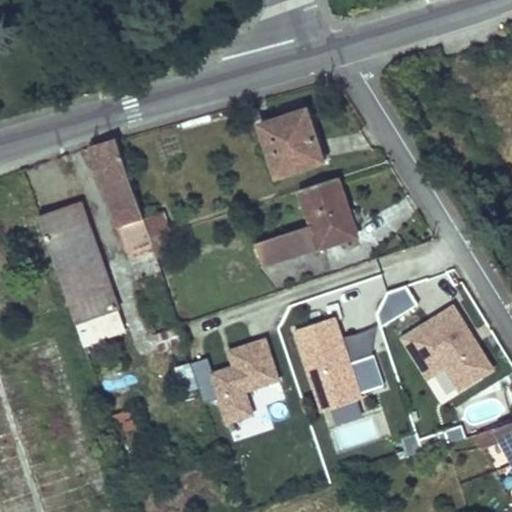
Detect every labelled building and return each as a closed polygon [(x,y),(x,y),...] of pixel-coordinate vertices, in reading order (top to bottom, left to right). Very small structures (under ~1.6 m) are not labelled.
[(307,110),(262,125),(279,178),(324,161),(307,110)] [(117,139),(90,148),(127,254),(153,245),(151,241),(144,220),(118,141),(117,139)] [(339,179),(301,192),(313,226),(258,244),(267,269),(358,237),(339,179)] [(40,219),(76,325),(118,309),(81,205),(40,219)] [(163,214),(144,220),(151,241),(170,235),(163,214)] [(127,254),(137,280),(161,271),(153,245),(127,254)] [(389,313),(412,307),(408,288),(385,295),(389,313)] [(398,336),(440,403),(496,369),(455,301),(398,336)] [(368,329),(344,336),(338,314),(293,327),(317,409),(386,389),(368,329)] [(268,335),(226,347),(231,364),(212,370),(208,358),(190,363),(202,403),(216,398),(224,425),(257,415),(250,391),(281,382),(268,335)] [(333,407),(335,422),(362,419),(360,404),(333,407)] [(340,422),(342,443),(374,441),(373,420),(340,422)] [(511,424),(466,440),(470,447),(474,446),(478,451),(502,445),(511,463),(511,424)] [(143,437),(121,443),(128,461),(149,455),(143,437)]
